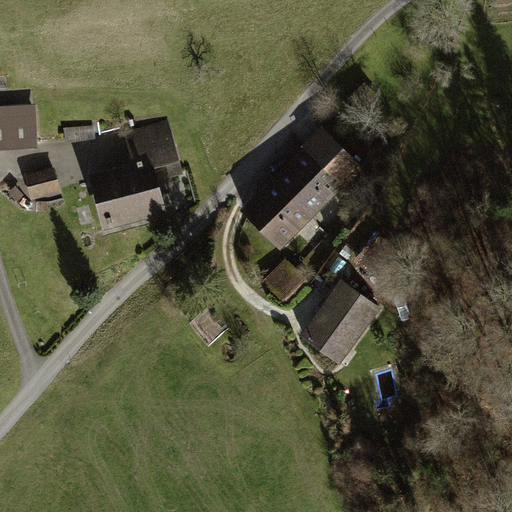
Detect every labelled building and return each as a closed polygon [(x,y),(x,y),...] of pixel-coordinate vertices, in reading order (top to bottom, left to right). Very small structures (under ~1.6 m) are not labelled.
[(32,105),(0,106),(0,152),(35,150),(32,105)] [(164,117),(117,131),(128,168),(89,180),(104,231),(162,213),(150,172),(178,164),(164,117)] [(321,127),(239,212),(278,250),(360,165),(321,127)] [(50,168),(21,175),(27,200),(57,193),(50,168)] [(280,260),(260,282),(286,305),(306,283),(280,260)] [(339,277),(299,334),(338,361),(378,305),(339,277)]
